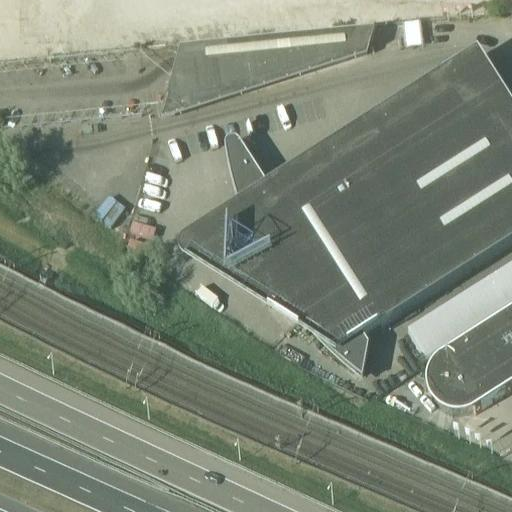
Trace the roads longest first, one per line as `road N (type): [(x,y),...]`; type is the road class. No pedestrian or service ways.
road 1 (motorway): [(261,511),(0,391)]
road 2 (motorway): [(128,511),(0,454)]
